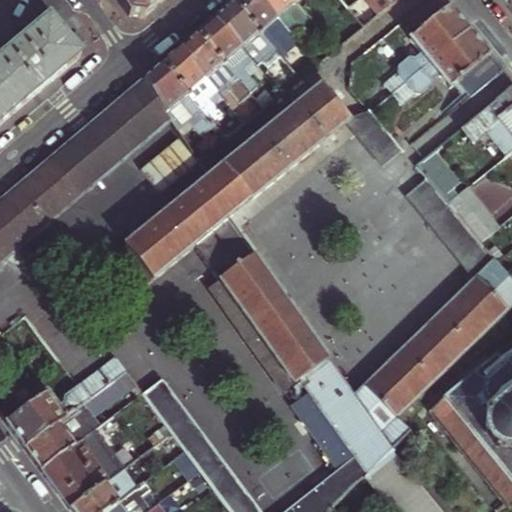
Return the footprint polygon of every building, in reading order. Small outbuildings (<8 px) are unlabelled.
[(110,0),(127,24),(143,23),(166,4),(170,0),(110,0)] [(278,37),(277,36),(245,0),(219,0),(218,2),(231,18),(235,15),(249,32),(247,34),(257,46),(262,41),(266,46),(270,43),(278,37)] [(296,21),(292,17),(277,0),(245,0),(277,36),(296,21)] [(315,5),(310,0),(277,0),(292,17),(302,9),(305,13),(315,5)] [(458,0),(416,0),(427,13),(414,23),(426,40),(420,45),(413,45),(405,52),(402,59),(389,69),(395,78),(472,16),(458,0)] [(231,18),(218,2),(211,8),(200,17),(253,79),(260,73),(249,60),(245,55),(257,46),(247,34),(249,32),(235,15),(231,18)] [(292,17),(296,21),(305,13),(302,9),(292,17)] [(474,80),(504,56),(488,37),(472,16),(395,78),(402,86),(414,77),(420,77),(431,69),(433,61),(440,56),(451,71),(462,64),(474,80)] [(242,87),(253,79),(200,17),(194,23),(184,31),(198,48),(196,50),(208,65),(211,64),(225,82),(233,76),(242,87)] [(341,34),(330,22),(310,38),(321,50),(341,34)] [(0,128),(33,101),(72,68),(40,31),(0,64),(0,128)] [(196,50),(198,48),(184,31),(178,36),(165,47),(217,110),(228,102),(217,89),(225,82),(211,64),(208,65),(196,50)] [(321,50),(310,38),(291,53),(302,65),(311,58),(321,50)] [(266,46),(262,41),(257,46),(261,51),(266,46)] [(257,46),(245,55),(249,60),(261,51),(257,46)] [(203,121),(217,110),(165,47),(156,55),(145,64),(172,102),(181,114),(191,106),(203,121)] [(145,64),(40,154),(0,187),(0,248),(172,102),(145,64)] [(329,125),(322,116),(345,97),(342,93),(344,90),(337,81),(334,83),(325,72),(214,161),(184,185),(212,220),(230,205),(329,125)] [(511,76),(465,114),(475,127),(503,105),(511,116),(511,76)] [(384,149),(404,135),(372,96),(353,107),(352,107),(384,149)] [(345,97),(322,116),(329,125),(352,107),(353,107),(345,97)] [(460,168),(436,137),(418,152),(430,167),(448,190),(457,183),(451,175),(460,168)] [(173,148),(145,173),(164,194),(192,168),(173,148)] [(425,192),(420,196),(475,267),(495,247),(492,244),(479,227),(448,190),(430,167),(415,179),(425,192)] [(479,227),(499,212),(469,173),(457,183),(448,190),(479,227)] [(415,179),(410,183),(420,196),(425,192),(415,179)] [(230,205),(212,220),(184,185),(126,232),(128,233),(107,249),(134,283),(197,233),(220,266),(293,371),(299,367),(329,346),(290,292),(230,205)] [(511,268),(510,266),(495,247),(475,267),(355,383),(329,346),(299,367),(308,379),(353,446),(339,461),(350,474),(359,466),(385,441),(398,428),(409,418),(397,405),(508,298),(511,302),(511,304),(507,309),(511,315),(511,268)] [(281,379),(293,371),(220,266),(210,273),(281,379)] [(511,348),(507,352),(498,341),(448,381),(443,385),(511,471),(511,348)] [(58,394),(47,378),(4,409),(14,423),(23,435),(120,364),(124,360),(115,347),(76,372),(72,376),(64,382),(63,391),(58,394)] [(23,435),(31,446),(39,457),(96,414),(101,411),(94,402),(129,376),(120,364),(23,435)] [(268,511),(160,367),(141,381),(169,420),(184,440),(199,459),(206,468),(212,477),(225,495),(237,511),(311,511),(325,498),(329,494),(350,474),(339,461),(268,511)] [(290,391),(339,461),(353,446),(308,379),(290,391)] [(441,417),(505,498),(511,492),(511,471),(443,385),(427,400),(441,417)] [(124,453),(96,414),(39,457),(52,474),(68,495),(124,453)] [(442,511),(398,458),(385,441),(359,466),(368,478),(395,511),(442,511)] [(124,453),(68,495),(76,507),(79,511),(84,511),(139,473),(124,453)] [(126,511),(158,489),(144,469),(139,473),(84,511),(126,511)] [(158,489),(126,511),(164,511),(171,507),(158,489)]
